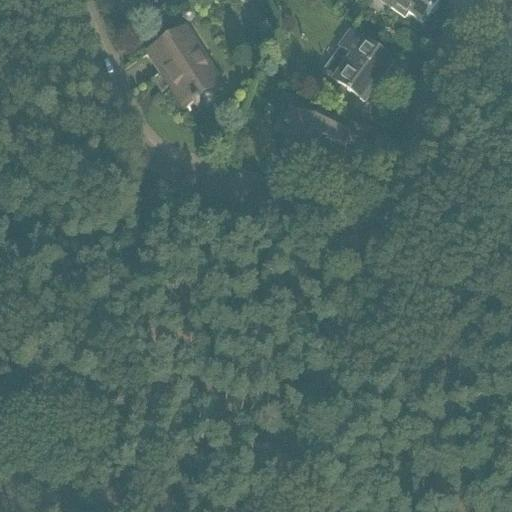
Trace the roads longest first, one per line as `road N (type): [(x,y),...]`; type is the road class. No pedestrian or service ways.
road 1 (residential): [(377,244),(154,162),(134,144),(70,0)]
road 2 (unclassified): [(272,511),(377,244)]
road 3 (unclassified): [(377,244),(476,0)]
road 4 (track): [(102,511),(0,341)]
